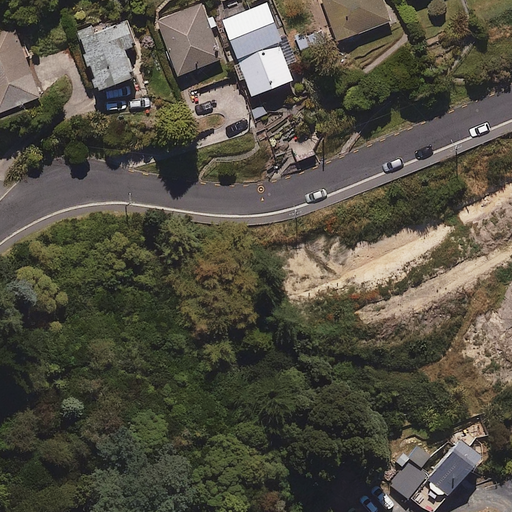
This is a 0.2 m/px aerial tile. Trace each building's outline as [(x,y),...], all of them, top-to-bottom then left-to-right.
[(395,21),(385,0),(322,0),(341,44),(395,21)] [(202,3),(160,21),(169,44),(182,77),(225,60),(202,3)] [(282,44),(285,43),(269,3),(225,20),(241,61),(257,99),(297,82),(282,44)] [(139,48),(129,22),(95,36),(92,28),(79,33),(104,96),(142,81),(130,52),(139,48)] [(46,98),(17,29),(0,36),(0,114),(1,117),(46,98)] [(485,471),(464,448),(427,482),(448,506),(485,471)]
